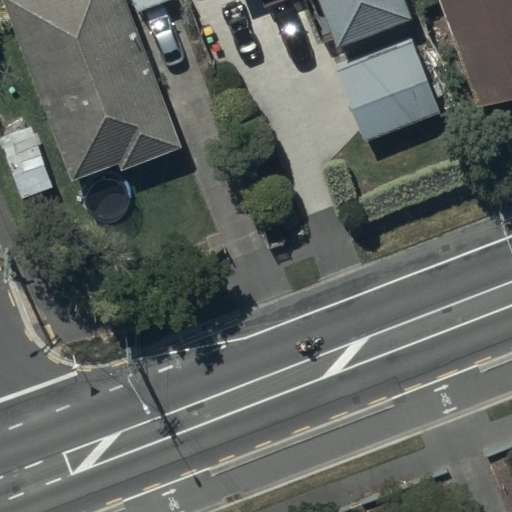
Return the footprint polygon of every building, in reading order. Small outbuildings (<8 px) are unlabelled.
[(123,0),(0,0),(0,6),(65,181),(114,163),(117,171),(179,147),(123,0)] [(129,0),(134,11),(160,0),(129,0)] [(302,0),(303,2),(307,0),(313,0),(332,48),(407,20),(399,0),(302,0)] [(511,0),(434,0),(475,108),(511,93),(511,0)] [(449,105),(422,32),(332,66),(359,139),(449,105)]
